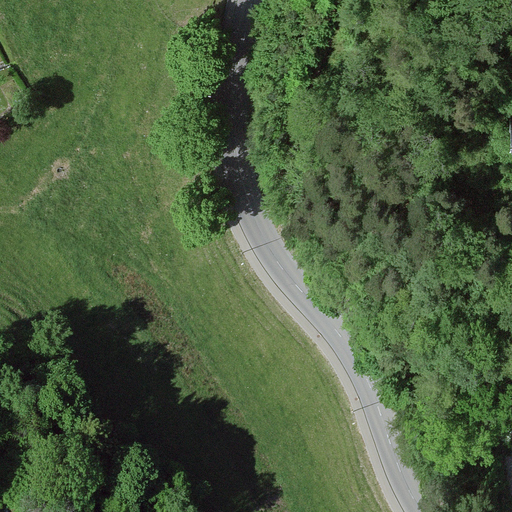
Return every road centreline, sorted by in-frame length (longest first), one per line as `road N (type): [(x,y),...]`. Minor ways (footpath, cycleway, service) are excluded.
road 1 (unclassified): [(422,511),(356,361),(278,263),(244,193),(234,102),(251,0)]
road 2 (track): [(511,340),(424,360),(355,288),(321,238),(302,173),(306,108),(352,0)]
